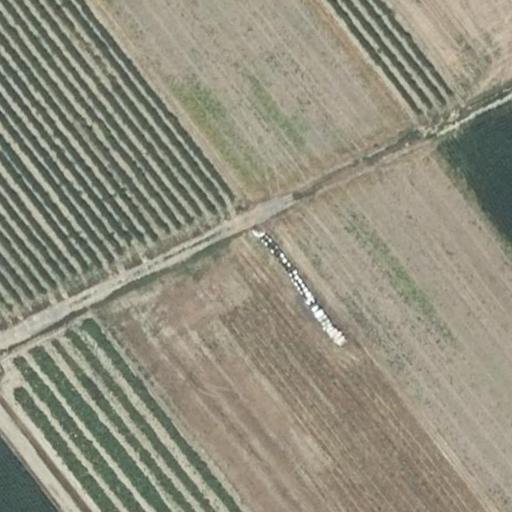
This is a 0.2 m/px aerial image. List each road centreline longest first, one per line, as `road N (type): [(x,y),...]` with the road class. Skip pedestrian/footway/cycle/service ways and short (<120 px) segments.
road 1 (track): [(511,96),(0,347)]
road 2 (track): [(0,416),(75,511)]
